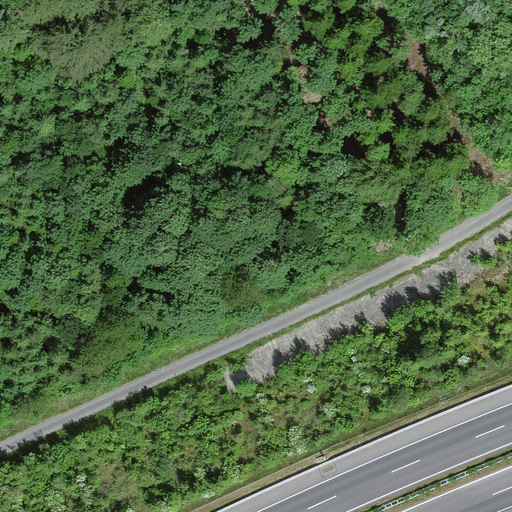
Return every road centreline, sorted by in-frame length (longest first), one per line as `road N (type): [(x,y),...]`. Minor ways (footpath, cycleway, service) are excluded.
road 1 (track): [(0,450),(327,301),(511,202)]
road 2 (motorway): [(511,422),(301,511)]
